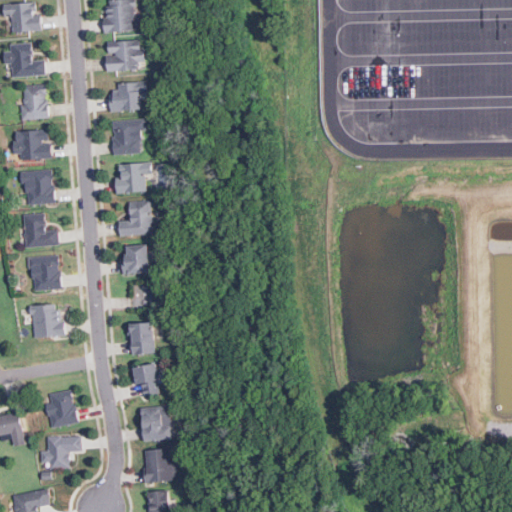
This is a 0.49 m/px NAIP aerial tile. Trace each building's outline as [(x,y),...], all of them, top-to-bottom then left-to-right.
[(106,0),(107,31),(137,30),(136,0),(106,0)] [(11,16),(12,31),(42,30),(42,15),(35,16),(35,2),(3,3),(4,16),(11,16)] [(107,54),(108,70),(145,69),(144,39),(108,40),(109,54),(107,54)] [(10,43),(10,51),(3,51),(4,64),(11,63),(12,76),(46,75),(45,60),(33,61),(32,42),(10,43)] [(148,97),(148,81),(118,82),(118,90),(110,91),(111,110),(142,109),(142,97),(148,97)] [(23,119),(48,118),(47,84),(22,85),(23,119)] [(113,120),(114,154),(143,153),(141,129),(147,129),(147,118),(113,120)] [(52,158),(51,141),(49,141),(48,129),(13,131),(14,153),(20,153),(21,159),(52,158)] [(147,174),(153,173),(153,161),(120,163),(121,176),(117,176),(117,192),(147,191),(147,174)] [(25,204),(55,202),(54,169),(24,170),(25,204)] [(130,201),(131,220),(120,220),(121,235),(154,233),(153,200),(130,201)] [(24,214),(25,246),(59,245),(58,229),(46,230),(46,212),(24,214)] [(150,244),(127,244),(127,266),(124,266),(124,273),(151,272),(150,244)] [(32,290),(61,289),(60,255),(31,256),(32,290)] [(63,335),(62,303),(32,305),(34,337),(63,335)] [(157,352),(156,321),(132,322),(133,353),(157,352)] [(146,396),(163,392),(157,362),(133,367),(136,384),(143,382),(146,396)] [(79,422),(73,388),(50,393),(52,402),(47,403),(51,427),(79,422)] [(172,424),(165,425),(163,405),(142,407),(146,440),(174,437),(172,424)] [(0,414),(0,434),(13,432),(15,445),(26,443),(20,411),(0,414)] [(84,451),(84,435),(48,436),(48,450),(41,450),(42,462),(50,462),(50,468),(71,468),(70,451),(84,451)] [(146,449),(147,465),(144,465),(145,481),(180,480),(179,454),(171,455),(171,448),(146,449)] [(17,511),(41,511),(40,506),(52,504),(49,488),(14,494),(17,511)] [(172,490),(150,491),(151,511),(166,511),(172,511),(172,490)]
